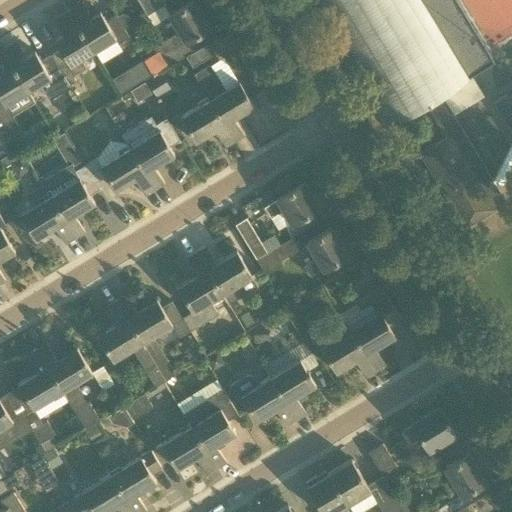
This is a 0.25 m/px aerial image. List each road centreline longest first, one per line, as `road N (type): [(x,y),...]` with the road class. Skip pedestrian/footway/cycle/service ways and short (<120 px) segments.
road 1 (residential): [(0,325),(334,121)]
road 2 (residential): [(200,511),(470,346)]
road 3 (unclassified): [(470,346),(334,121)]
road 4 (unclassified): [(334,121),(261,0)]
